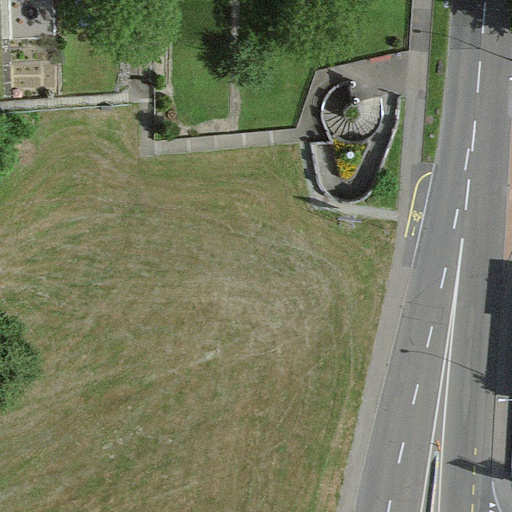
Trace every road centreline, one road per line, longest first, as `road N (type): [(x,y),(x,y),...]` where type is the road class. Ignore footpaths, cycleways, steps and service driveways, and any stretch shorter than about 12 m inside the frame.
road 1 (secondary): [(470,177),(427,319),(388,511)]
road 2 (secondary): [(462,511),(476,321),(470,177)]
road 3 (secondary): [(470,177),(483,0)]
